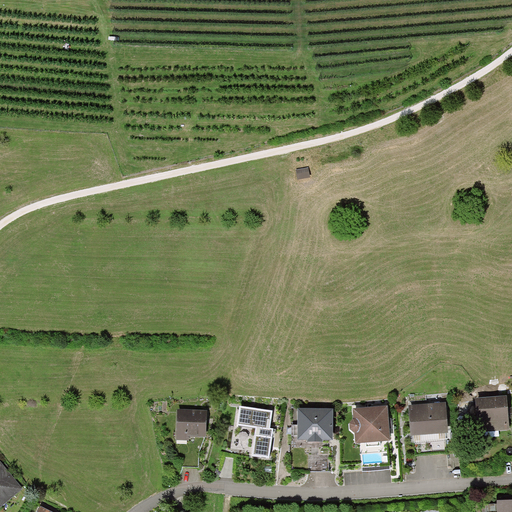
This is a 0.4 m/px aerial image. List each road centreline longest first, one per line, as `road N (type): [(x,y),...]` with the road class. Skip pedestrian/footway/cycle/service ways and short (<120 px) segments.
road 1 (track): [(0,225),(61,199),(368,129),(511,52)]
road 2 (residential): [(511,479),(267,493),(192,487),(136,511)]
